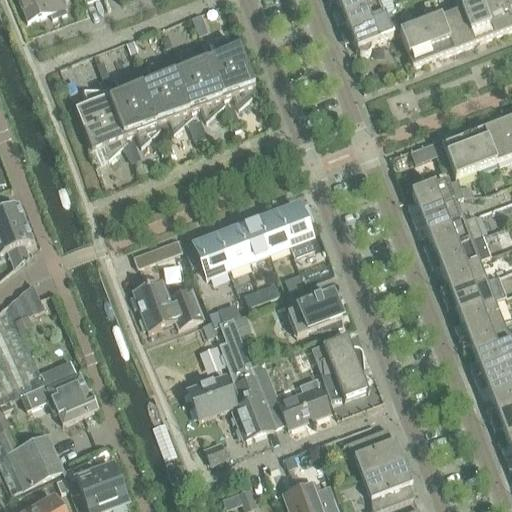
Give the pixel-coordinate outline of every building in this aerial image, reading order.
[(82,0),(85,7),(99,2),(98,0),(16,0),(27,28),(50,19),(52,24),(66,19),(59,0),(82,0)] [(334,0),(341,15),(380,0),(334,0)] [(388,0),(380,0),(341,15),(348,36),(392,19),(394,16),(388,0)] [(498,0),(480,7),(494,41),(511,34),(511,28),(501,0),(498,0)] [(511,0),(501,0),(511,28),(511,0)] [(461,15),(474,49),(494,41),(480,7),(461,15)] [(423,17),(420,8),(413,11),(416,20),(423,17)] [(440,23),(454,57),(474,49),(461,15),(440,23)] [(392,19),(348,36),(357,57),(358,58),(359,59),(360,60),(361,61),(363,61),(365,61),(367,60),(368,60),(369,59),(370,57),(370,56),(371,55),(371,54),(371,53),(370,52),(392,43),(391,39),(398,37),(392,19)] [(204,28),(201,20),(191,24),(194,32),(204,28)] [(454,57),(440,23),(420,30),(433,65),(454,57)] [(433,65),(420,30),(399,39),(412,73),(433,65)] [(171,48),(168,40),(162,42),(165,51),(171,48)] [(137,56),(133,45),(125,48),(130,59),(137,56)] [(214,85),(247,72),(237,46),(211,46),(217,60),(206,64),(214,85)] [(181,97),(214,85),(206,64),(204,59),(179,58),(184,72),(174,76),(173,76),(181,97)] [(112,89),(103,67),(97,69),(105,92),(112,89)] [(149,110),(181,97),(173,76),(174,76),(172,71),(146,71),(152,85),(141,89),(149,110)] [(247,72),(214,85),(222,106),(223,106),(233,102),(238,116),(257,99),(247,72)] [(381,90),(377,78),(363,84),(367,95),(381,90)] [(116,122),(149,110),(141,89),(139,83),(114,84),(119,97),(109,101),(108,101),(116,122)] [(214,85),(181,97),(190,119),(190,118),(201,114),(206,128),(224,111),(223,106),(222,106),(214,85)] [(76,95),(72,86),(65,88),(69,98),(76,95)] [(83,135),(116,122),(108,101),(109,101),(107,96),(81,96),(87,110),(75,114),(83,135)] [(181,97),(149,110),(157,131),(158,131),(168,127),(173,141),(187,128),(192,123),(190,118),(190,119),(181,97)] [(149,110),(116,122),(125,144),(125,143),(136,139),(141,153),(160,136),(158,131),(157,131),(149,110)] [(241,133),(233,111),(226,114),(234,136),(241,133)] [(116,122),(83,135),(91,157),(103,152),(108,166),(122,153),(127,149),(127,148),(125,143),(125,144),(116,122)] [(200,144),(194,127),(192,123),(187,128),(194,146),(200,144)] [(207,143),(200,125),(194,127),(200,144),(200,145),(207,143)] [(483,134),(496,169),(511,162),(511,148),(503,126),(483,134)] [(476,176),(496,169),(483,134),(463,141),(476,176)] [(476,176),(463,141),(442,150),(455,185),(476,176)] [(140,164),(133,145),(127,148),(127,149),(132,161),(134,166),(140,164)] [(132,161),(127,149),(122,153),(128,163),(132,161)] [(420,220),(456,206),(456,205),(463,202),(457,185),(449,188),(448,184),(447,185),(424,194),(424,193),(423,192),(422,190),(421,190),(420,189),(418,189),(417,189),(416,190),(414,190),(414,191),(413,192),(412,193),(411,195),(411,196),(411,197),(412,198),(412,199),(411,199),(412,201),(420,220)] [(427,240),(464,226),(456,206),(420,220),(427,240)] [(24,250),(32,246),(18,210),(0,216),(0,258),(7,256),(14,274),(28,262),(24,250)] [(276,220),(289,253),(293,264),(314,256),(297,212),(276,220)] [(256,228),(269,261),(289,253),(276,220),(256,228)] [(464,226),(427,240),(435,260),(482,242),(474,222),(464,226)] [(235,235),(248,269),(269,261),(256,228),(235,235)] [(216,243),(229,277),(248,269),(235,235),(216,243)] [(482,242),(435,260),(443,281),(479,267),(490,263),(482,242)] [(229,277),(216,243),(195,251),(196,255),(202,270),(207,285),(229,277)] [(202,270),(196,255),(186,259),(192,274),(202,270)] [(138,278),(144,276),(158,270),(153,258),(134,265),(138,278)] [(451,301),(487,287),(479,267),(443,281),(451,301)] [(304,290),(333,279),(330,269),(300,280),(304,290)] [(304,291),(300,282),(286,287),(290,296),(304,291)] [(487,287),(451,301),(459,321),(495,307),(505,303),(498,283),(487,287)] [(175,328),(178,335),(203,325),(191,296),(167,306),(159,287),(132,298),(148,339),(175,328)] [(28,323),(44,316),(33,290),(7,312),(14,329),(28,323)] [(260,297),(263,306),(277,301),(273,292),(260,297)] [(342,332),(339,310),(335,311),(332,302),(340,299),(339,298),(321,305),(316,293),(287,304),(291,317),(286,319),(286,320),(287,319),(296,342),(316,335),(342,332)] [(263,306),(260,297),(246,303),(249,312),(263,306)] [(466,341),(503,327),(495,307),(459,321),(466,341)] [(234,311),(220,317),(223,326),(237,321),(234,311)] [(7,312),(0,317),(0,474),(12,500),(23,495),(6,459),(0,445),(0,411),(19,403),(45,391),(40,379),(19,338),(14,329),(7,312)] [(253,339),(245,320),(233,325),(240,344),(253,339)] [(28,323),(14,329),(19,338),(32,332),(28,323)] [(278,433),(255,372),(251,373),(240,344),(233,325),(219,330),(227,349),(220,351),(223,358),(221,362),(223,370),(228,372),(231,380),(239,403),(244,415),(239,416),(232,419),(243,447),(278,433)] [(503,327),(466,341),(474,362),(510,347),(503,327)] [(364,376),(362,359),(361,357),(360,355),(358,354),(356,353),(353,353),(352,353),(347,341),(310,355),(330,406),(343,405),(344,407),(345,406),(344,404),(367,396),(367,397),(368,397),(361,378),(369,377),(369,376),(364,376)] [(482,382),(511,369),(511,346),(510,347),(474,362),(482,382)] [(45,391),(19,403),(25,416),(51,405),(62,431),(70,427),(97,415),(90,399),(88,399),(87,396),(80,380),(77,381),(70,366),(40,379),(45,391)] [(286,430),(288,435),(330,419),(320,393),(319,393),(316,385),(299,391),(302,400),(279,409),(263,368),(255,372),(278,433),(286,430)] [(511,369),(482,382),(490,402),(511,393),(511,369)] [(198,427),(236,413),(224,382),(215,385),(211,383),(204,386),(202,390),(187,396),(198,427)] [(498,422),(511,416),(511,393),(490,402),(498,422)] [(511,416),(498,422),(505,442),(511,439),(511,416)] [(362,483),(404,467),(395,445),(392,447),(387,434),(342,452),(343,453),(347,451),(354,461),(362,483)] [(44,442),(6,459),(23,495),(63,478),(47,441),(44,442)] [(220,449),(205,455),(211,471),(226,465),(220,449)] [(298,472),(293,461),(284,464),(289,476),(298,472)] [(127,509),(113,472),(96,479),(91,466),(63,479),(64,482),(71,501),(80,498),(85,511),(125,511),(125,510),(127,509)] [(404,467),(362,483),(371,505),(371,511),(389,511),(414,503),(409,491),(412,489),(404,467)] [(68,496),(64,485),(57,488),(61,499),(68,496)] [(321,510),(313,489),(283,500),(287,511),(336,511),(334,505),(321,510)] [(254,511),(249,495),(238,499),(242,511),(254,511)]
